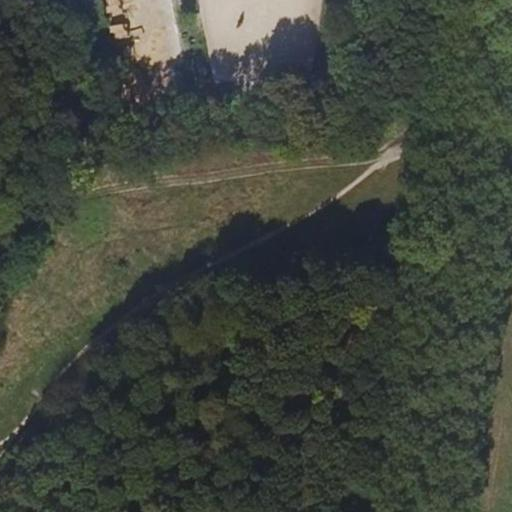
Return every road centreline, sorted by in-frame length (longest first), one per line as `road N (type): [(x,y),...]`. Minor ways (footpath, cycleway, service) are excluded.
road 1 (track): [(415,511),(487,0)]
road 2 (unknown): [(378,511),(450,0)]
